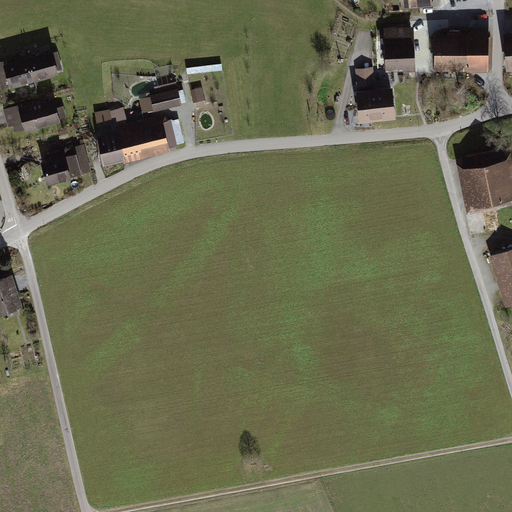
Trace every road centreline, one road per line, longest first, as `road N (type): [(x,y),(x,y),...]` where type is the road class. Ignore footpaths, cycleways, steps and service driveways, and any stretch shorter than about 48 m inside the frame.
road 1 (unclassified): [(439,130),(189,152),(17,232)]
road 2 (track): [(112,511),(511,438)]
road 3 (track): [(87,511),(17,232)]
road 4 (residential): [(439,130),(511,370)]
